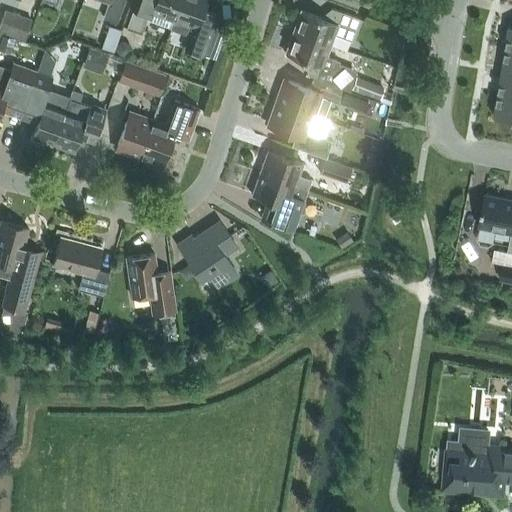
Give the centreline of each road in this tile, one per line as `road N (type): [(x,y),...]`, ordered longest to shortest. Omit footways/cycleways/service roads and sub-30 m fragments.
road 1 (residential): [(0,180),(142,217),(195,198),(211,172),(264,0)]
road 2 (residential): [(511,161),(463,151),(441,134),(436,118),(454,24)]
